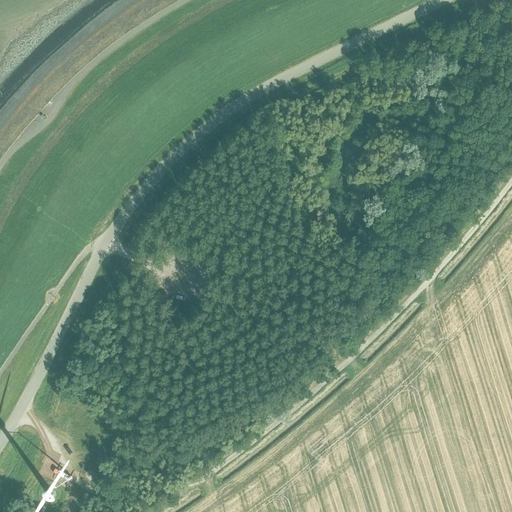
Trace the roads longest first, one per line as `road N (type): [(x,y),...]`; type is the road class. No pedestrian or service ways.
road 1 (tertiary): [(0,443),(106,243),(188,143),(279,80),(444,0)]
road 2 (track): [(17,414),(38,426),(90,489),(130,495),(201,479)]
